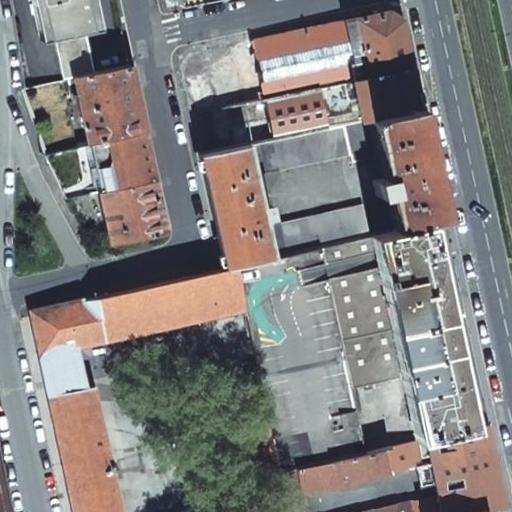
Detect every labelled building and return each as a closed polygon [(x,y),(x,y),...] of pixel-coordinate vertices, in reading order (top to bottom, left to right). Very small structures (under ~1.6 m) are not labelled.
[(75,77),(93,73),(76,0),(38,0),(39,3),(46,1),(63,80),(75,77)] [(388,11),(252,40),(272,138),(326,126),(323,116),(317,87),(411,68),(406,44),(400,20),(388,11)] [(272,138),(252,40),(220,47),(188,54),(180,66),(199,154),(272,138)] [(89,143),(143,131),(136,98),(129,65),(93,73),(75,77),(89,143)] [(411,68),(317,87),(323,116),(326,126),(361,119),(420,107),(412,74),(411,68)] [(443,218),(437,186),(420,107),(361,119),(326,126),(272,138),(199,154),(224,267),(232,265),(368,235),(362,204),(275,225),(270,204),(257,207),(250,175),(350,153),(352,161),(381,155),(386,176),(371,179),(375,195),(389,191),(398,228),(443,218)] [(89,143),(100,193),(154,181),(143,131),(89,143)] [(111,245),(165,233),(160,207),(154,181),(100,193),(111,245)] [(426,439),(487,425),(481,396),(450,251),(443,218),(398,228),(368,235),(232,265),(241,308),(266,425),(276,472),(364,453),(350,388),(400,378),(403,393),(407,392),(418,441),(426,439)] [(74,511),(284,511),(276,472),(266,425),(248,431),(257,472),(260,471),(268,511),(210,511),(216,507),(205,493),(182,511),(118,511),(92,388),(84,390),(73,346),(241,308),(232,265),(224,267),(31,311),(74,511)] [(465,511),(481,509),(503,503),(495,465),(487,425),(426,439),(431,461),(426,462),(427,467),(432,465),(438,496),(367,511),(307,511),(304,492),(390,472),(390,474),(399,472),(399,467),(420,463),(415,441),(364,453),(276,472),(284,511),(465,511)]
